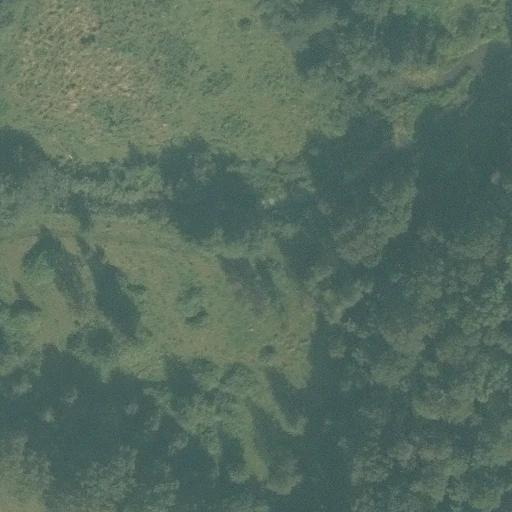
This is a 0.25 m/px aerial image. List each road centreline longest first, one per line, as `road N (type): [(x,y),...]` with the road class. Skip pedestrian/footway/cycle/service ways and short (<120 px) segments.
road 1 (track): [(387,511),(473,228)]
road 2 (track): [(152,511),(0,416)]
